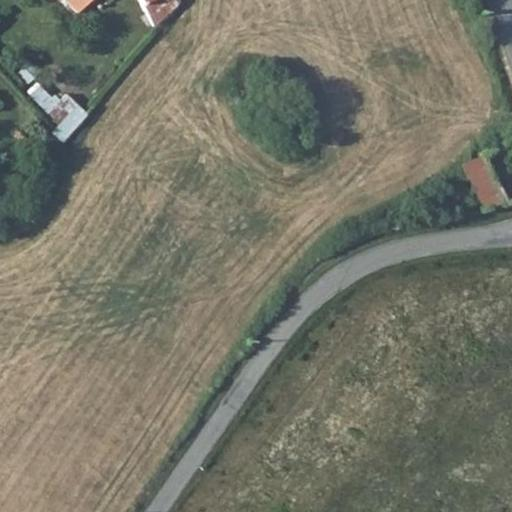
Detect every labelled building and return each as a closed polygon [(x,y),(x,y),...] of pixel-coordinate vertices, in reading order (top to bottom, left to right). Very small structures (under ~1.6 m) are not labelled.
[(53,0),(75,20),(90,4),(86,0),(53,0)] [(126,0),(132,16),(151,8),(148,0),(126,0)] [(164,3),(163,0),(148,0),(151,8),(164,3)] [(164,3),(151,8),(157,26),(167,12),(164,3)] [(142,41),(157,26),(151,8),(132,16),(142,41)] [(480,156),(505,204),(511,200),(511,144),(510,140),(480,156)]
